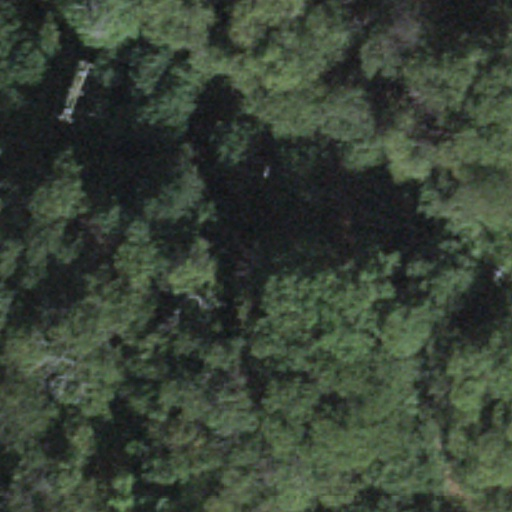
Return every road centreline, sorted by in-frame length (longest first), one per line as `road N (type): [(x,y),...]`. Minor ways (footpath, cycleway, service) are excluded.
road 1 (track): [(336,0),(356,236),(393,343),(497,511)]
road 2 (track): [(127,511),(154,308),(253,0)]
